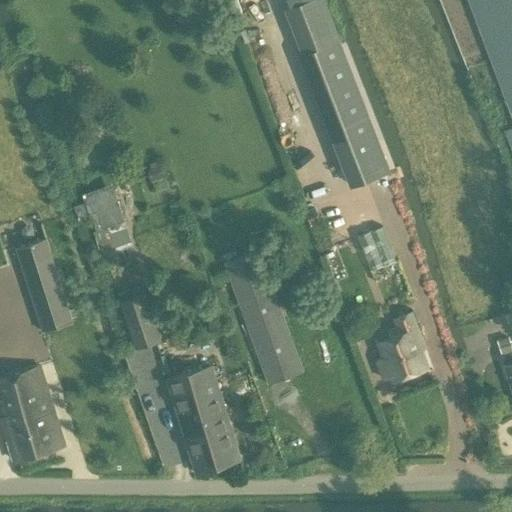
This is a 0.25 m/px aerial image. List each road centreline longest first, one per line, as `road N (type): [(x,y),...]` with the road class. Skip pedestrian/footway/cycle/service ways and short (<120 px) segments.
road 1 (unknown): [(474,482),(456,394),(402,232),(392,216),(345,195),(263,28)]
road 2 (unclassified): [(0,487),(511,481)]
